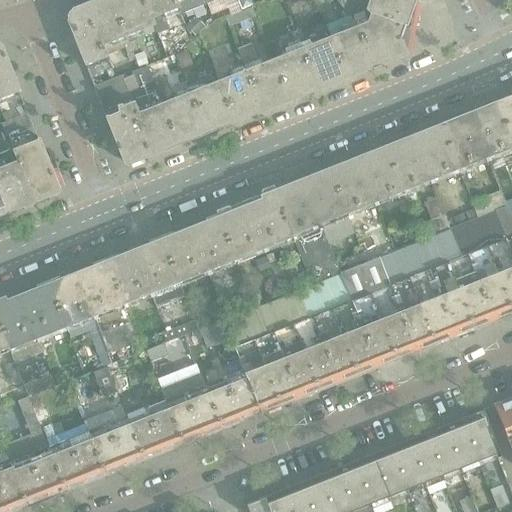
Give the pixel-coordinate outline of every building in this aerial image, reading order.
[(125,36),(153,25),(151,18),(149,19),(140,0),(95,0),(80,6),(94,42),(98,40),(105,56),(105,57),(107,57),(105,54),(123,47),(126,55),(132,53),(127,43),(125,36)] [(140,0),(149,19),(151,18),(177,8),(179,15),(183,25),(189,23),(185,15),(189,13),(187,7),(186,7),(182,0),(140,0)] [(236,0),(240,11),(250,7),(253,6),(250,0),(236,0)] [(405,27),(414,0),(335,0),(335,1),(344,10),(340,13),(347,21),(350,18),(356,26),(329,37),(345,77),(404,54),(398,39),(403,26),(405,27)] [(71,10),(67,21),(86,68),(89,77),(103,72),(97,59),(105,56),(98,40),(94,42),(80,6),(71,10)] [(250,7),(240,11),(229,16),(223,18),(227,28),(253,18),(250,7)] [(302,40),(299,30),(293,32),(297,42),(302,40)] [(345,77),(329,37),(272,60),(288,100),(345,77)] [(137,51),(133,41),(127,43),(132,53),(137,51)] [(288,100),(272,60),(254,67),(251,59),(255,58),(250,44),(236,50),(245,70),(217,81),(233,122),(288,100)] [(26,113),(0,47),(0,98),(3,98),(7,110),(1,112),(5,122),(26,113)] [(233,122),(217,81),(194,90),(187,73),(193,70),(186,51),(175,56),(183,75),(181,76),(188,93),(172,99),(167,86),(167,87),(164,79),(169,77),(163,61),(148,67),(149,69),(154,83),(153,83),(178,144),(233,122)] [(146,67),(141,53),(132,56),(137,70),(146,67)] [(153,83),(146,67),(131,73),(138,89),(128,93),(121,76),(114,78),(110,68),(105,71),(109,80),(93,87),(122,161),(129,163),(178,144),(153,83)] [(511,97),(496,104),(511,144),(511,97)] [(511,149),(511,144),(496,104),(440,126),(451,153),(458,171),(485,160),(511,149)] [(56,187),(26,113),(5,122),(0,124),(11,150),(16,161),(32,202),(53,193),(56,187)] [(430,182),(458,171),(451,153),(440,126),(382,149),(400,194),(402,193),(407,205),(417,202),(412,189),(430,182)] [(400,194),(382,149),(329,170),(347,215),(374,204),(400,194)] [(0,214),(32,202),(16,161),(0,167),(0,214)] [(331,235),(326,223),(347,215),(329,170),(273,192),(291,237),(301,262),(308,282),(329,274),(331,277),(338,274),(339,274),(331,255),(340,251),(333,234),(331,235)] [(506,207),(505,205),(500,191),(471,202),(477,218),(493,212),(506,207)] [(291,237),(273,192),(261,197),(263,200),(229,213),(228,210),(216,215),(234,260),(262,248),(291,237)] [(449,229),(437,198),(423,204),(430,221),(426,222),(432,236),(448,230),(449,229)] [(511,220),(508,211),(506,207),(493,212),(511,262),(511,220)] [(511,311),(511,262),(493,212),(477,218),(449,229),(448,230),(460,259),(465,257),(490,321),(511,311)] [(465,221),(462,214),(452,218),(455,225),(465,221)] [(234,260),(216,215),(205,219),(206,222),(195,227),(173,236),(171,232),(160,237),(178,282),(234,260)] [(178,282),(160,237),(148,242),(150,245),(133,251),(116,258),(115,255),(103,259),(121,304),(178,282)] [(365,263),(361,253),(343,260),(348,270),(365,263)] [(275,262),(272,254),(266,256),(268,264),(275,262)] [(490,321),(465,257),(460,259),(427,272),(452,336),(490,321)] [(269,268),(265,258),(257,260),(261,270),(269,268)] [(137,342),(121,304),(103,259),(92,264),(93,267),(60,281),(58,277),(47,282),(64,327),(93,316),(108,355),(137,342)] [(283,275),(278,262),(269,265),(274,278),(283,275)] [(452,336),(427,272),(388,288),(413,351),(452,336)] [(374,367),(349,303),(350,303),(345,288),(339,274),(338,274),(339,275),(309,286),(300,290),(311,318),(336,382),(374,367)] [(228,300),(220,279),(211,283),(219,303),(228,300)] [(64,327),(47,282),(35,286),(37,290),(3,303),(2,300),(0,300),(0,329),(8,349),(64,327)] [(413,351),(388,288),(350,303),(349,303),(374,367),(413,351)] [(336,382),(311,318),(308,319),(298,292),(261,307),(298,397),(336,382)] [(298,397),(261,307),(231,319),(228,332),(230,340),(243,372),(259,412),(298,397)] [(168,342),(198,330),(194,321),(164,332),(168,342)] [(166,342),(163,333),(151,337),(155,346),(166,342)] [(106,368),(93,373),(102,398),(116,392),(106,368)] [(126,391),(118,372),(109,375),(117,395),(126,391)] [(259,412),(243,372),(203,388),(219,428),(259,412)] [(28,398),(56,386),(52,377),(24,388),(27,397),(28,398)] [(219,428),(203,388),(163,404),(179,444),(219,428)] [(40,428),(36,419),(28,398),(27,397),(19,400),(33,436),(31,437),(34,444),(6,455),(9,465),(25,505),(64,490),(48,449),(40,428)] [(511,398),(493,406),(511,453),(511,398)] [(179,444),(163,404),(126,418),(142,459),(179,444)] [(253,501),(245,504),(247,511),(265,511),(267,511),(347,511),(351,510),(369,503),(387,496),(405,489),(423,482),(428,495),(446,488),(440,475),(458,468),(476,461),(495,453),(492,446),(478,412),(461,419),(443,426),(425,433),(407,440),(389,447),(371,454),(353,461),(335,469),(317,476),(299,483),(282,490),(253,501)] [(142,459),(126,418),(86,434),(102,474),(142,459)] [(102,474),(86,434),(48,449),(64,490),(102,474)] [(0,511),(7,511),(25,505),(9,465),(0,468),(0,511)]
